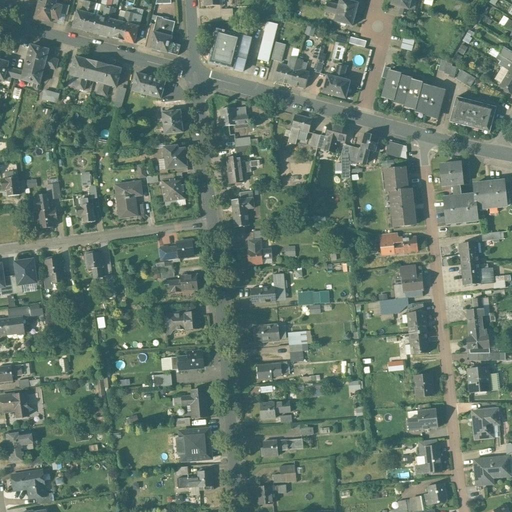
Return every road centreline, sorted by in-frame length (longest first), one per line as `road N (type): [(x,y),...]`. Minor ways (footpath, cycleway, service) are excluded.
road 1 (residential): [(425,136),(463,511)]
road 2 (residential): [(211,216),(239,511)]
road 3 (residential): [(0,244),(211,216)]
road 4 (residential): [(195,74),(0,22)]
road 5 (residential): [(364,118),(195,74)]
road 6 (residential): [(195,74),(211,216)]
road 7 (residential): [(364,118),(382,38),(377,0)]
